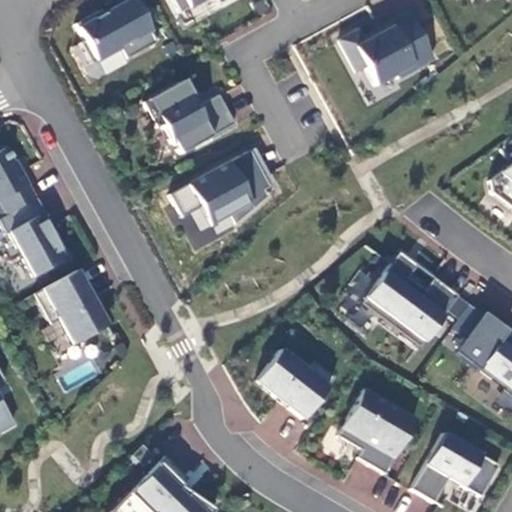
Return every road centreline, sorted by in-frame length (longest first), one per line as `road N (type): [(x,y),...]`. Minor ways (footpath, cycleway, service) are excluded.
road 1 (residential): [(30,78),(59,115),(156,290),(214,430),(267,477),(326,511)]
road 2 (residential): [(294,18),(240,47),(293,143)]
